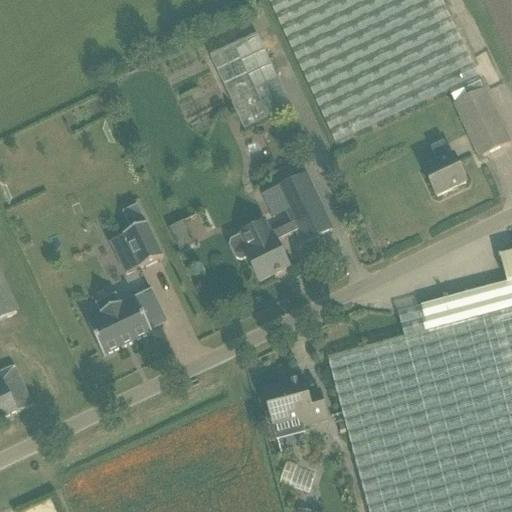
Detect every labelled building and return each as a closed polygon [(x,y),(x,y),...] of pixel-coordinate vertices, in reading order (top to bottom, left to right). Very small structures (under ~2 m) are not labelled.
[(265,0),(334,147),(449,93),(481,160),(510,146),(501,128),(441,0),(265,0)] [(260,36),(212,57),(244,130),(292,110),(260,36)] [(437,199),(467,185),(453,156),(450,158),(444,144),(431,150),(437,164),(423,170),(437,199)] [(277,192),(294,228),(303,246),(332,232),(306,178),(277,192)] [(140,206),(124,212),(130,227),(146,220),(140,206)] [(260,284),(289,270),(275,241),(266,224),(238,237),(239,239),(231,243),(229,248),(236,262),(241,264),(248,261),(260,284)] [(184,225),(172,229),(180,250),(191,245),(184,225)] [(143,235),(119,246),(120,247),(121,247),(136,279),(136,280),(159,269),(159,268),(158,268),(142,236),(143,236),(143,235)] [(368,511),(511,511),(511,256),(501,260),(508,285),(422,309),(428,333),(328,361),(333,380),(368,511)] [(0,322),(18,314),(0,276),(0,322)] [(142,314),(159,305),(152,291),(121,307),(116,296),(95,306),(102,320),(88,327),(105,361),(153,337),(152,334),(142,314)] [(0,422),(33,408),(15,369),(0,375),(0,422)] [(328,423),(320,393),(308,397),(304,381),(289,385),(290,388),(264,395),(274,429),(299,422),(302,430),(328,423)]
